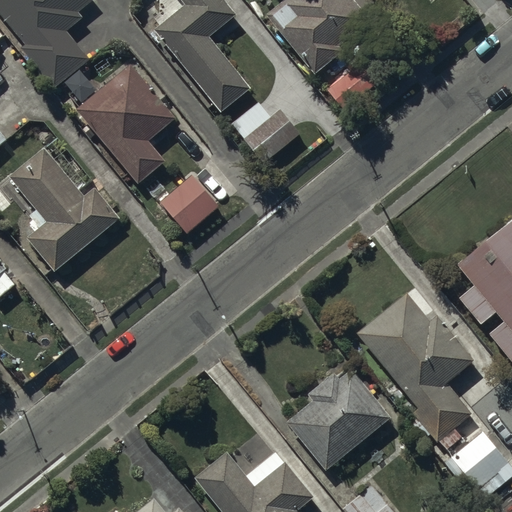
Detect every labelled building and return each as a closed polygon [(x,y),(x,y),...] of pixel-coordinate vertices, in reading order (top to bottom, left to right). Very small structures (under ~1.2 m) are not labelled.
[(0,0),(0,17),(24,46),(21,49),(54,89),(90,60),(67,32),(82,19),(78,14),(95,0),(94,0),(0,0)] [(221,0),(181,0),(186,5),(154,31),(222,113),(251,90),(210,40),(237,18),(221,0)] [(291,0),(269,18),(272,22),(314,76),(376,28),(354,0),(291,0)] [(363,58),(326,90),(345,112),(382,80),(363,58)] [(76,112),(138,186),(165,163),(149,143),(176,120),(131,66),(76,112)] [(257,103),(232,124),(265,164),(300,135),(279,110),(270,118),(257,103)] [(57,139),(9,178),(37,211),(30,217),(40,229),(27,241),(55,274),(120,219),(95,189),(85,198),(80,192),(93,181),(57,139)] [(192,175),(158,200),(173,220),(208,195),(192,175)] [(511,222),(458,266),(474,287),(459,299),(482,327),(497,315),(504,323),(489,335),(511,363),(511,222)] [(0,298),(16,285),(5,271),(7,269),(0,261),(0,298)] [(408,294),(356,335),(419,411),(414,414),(419,420),(411,426),(423,441),(432,435),(438,442),(439,441),(447,451),(463,439),(456,429),(472,416),(446,385),(475,362),(439,317),(431,323),(408,294)] [(313,403),(287,423),(326,472),(390,421),(352,372),(339,382),(335,376),(308,397),(313,403)] [(509,466),(483,433),(453,459),(478,491),(509,466)] [(256,487),(228,453),(195,480),(220,511),(298,511),(313,499),(284,463),(256,487)] [(392,511),(372,487),(342,511),(343,511),(392,511)] [(164,511),(154,499),(138,511),(182,511),(179,508),(174,511),(164,511)]
